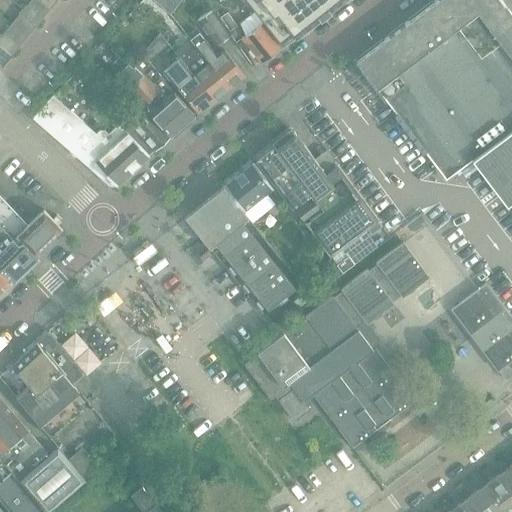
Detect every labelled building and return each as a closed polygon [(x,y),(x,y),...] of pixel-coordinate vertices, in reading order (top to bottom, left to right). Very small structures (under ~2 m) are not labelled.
[(183,0),(153,0),(170,16),(183,0)] [(246,0),(282,45),(295,35),(296,36),(341,0),(246,0)] [(365,54),(363,70),(431,161),(445,179),(476,157),(511,130),(511,17),(498,0),(435,0),(431,4),(365,54)] [(26,6),(18,15),(27,22),(34,12),(26,6)] [(214,46),(230,36),(213,11),(197,22),(214,46)] [(281,48),(253,11),(239,22),(245,37),(242,39),(261,64),(281,48)] [(35,29),(43,19),(34,12),(27,22),(35,29)] [(227,12),(220,17),(229,30),(237,25),(227,12)] [(199,34),(190,41),(210,64),(229,88),(244,75),(224,50),(218,56),(199,34)] [(1,35),(0,36),(0,49),(2,51),(10,42),(1,35)] [(175,54),(179,59),(214,100),(229,88),(210,64),(190,41),(175,54)] [(11,58),(18,49),(10,42),(2,51),(11,58)] [(155,55),(148,46),(142,53),(148,60),(155,55)] [(169,86),(144,58),(134,67),(140,73),(161,92),(169,86)] [(165,72),(178,88),(177,89),(197,114),(214,100),(179,59),(165,72)] [(140,73),(125,86),(142,105),(147,110),(151,107),(154,110),(150,114),(170,137),(194,116),(173,91),(165,98),(161,93),(161,92),(140,73)] [(104,133),(98,133),(95,136),(81,124),(79,126),(49,99),(32,118),(108,186),(116,187),(148,157),(127,133),(120,126),(113,133),(108,137),(104,133)] [(126,119),(155,151),(170,137),(150,114),(154,110),(151,107),(147,110),(142,105),(126,119)] [(511,130),(476,157),(472,160),(506,205),(510,202),(511,204),(511,130)] [(378,221),(334,162),(323,170),(295,132),(274,148),(314,202),(321,210),(304,222),(330,257),(368,229),(369,227),(378,221)] [(274,148),(257,161),(304,222),(321,210),(314,202),(274,148)] [(253,163),(224,186),(225,187),(224,188),(247,217),(248,216),(271,199),(267,194),(273,189),(253,163)] [(189,214),(186,217),(204,240),(210,248),(212,247),(263,312),(300,283),(248,216),(247,217),(224,188),(223,187),(189,214)] [(34,255),(60,230),(42,211),(26,226),(0,197),(0,225),(18,244),(21,242),(34,255)] [(369,227),(368,229),(371,233),(381,226),(378,221),(369,227)] [(0,270),(12,281),(37,258),(34,255),(21,242),(18,244),(0,225),(0,270)] [(257,355),(244,365),(270,398),(274,395),(293,420),(309,408),(304,400),(313,394),(352,447),(414,401),(376,350),(378,346),(379,342),(377,338),(367,323),(394,303),(392,301),(400,295),(402,297),(429,277),(404,243),(376,264),(378,266),(370,272),(368,270),(341,290),(342,292),(333,299),(332,297),(306,316),(307,318),(283,336),(282,334),(255,353),(257,355)] [(0,292),(12,281),(0,270),(0,292)] [(485,284),(452,309),(471,335),(472,334),(505,380),(511,375),(511,319),(511,318),(508,320),(503,313),(504,310),(485,284)] [(37,342),(12,364),(29,384),(15,396),(34,418),(33,419),(39,425),(78,391),(72,384),(85,374),(49,332),(37,342)] [(0,460),(40,508),(41,507),(46,511),(49,511),(86,480),(68,459),(58,447),(48,455),(0,397),(0,460)] [(82,447),(68,459),(86,480),(100,468),(82,447)] [(0,499),(11,511),(35,511),(40,508),(0,460),(0,499)] [(511,502),(511,480),(504,470),(485,485),(503,509),(511,502)] [(485,485),(466,499),(475,511),(498,511),(503,509),(485,485)] [(149,497),(141,486),(130,494),(139,505),(149,497)] [(475,511),(466,499),(449,511),(475,511)] [(260,511),(254,503),(240,511),(260,511)]
